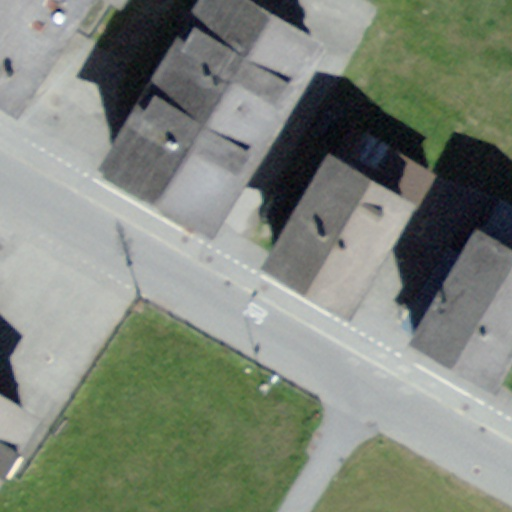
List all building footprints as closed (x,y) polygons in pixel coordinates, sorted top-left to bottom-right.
[(0,0),(0,88),(2,92),(20,94),(79,0),(0,0)] [(328,60),(234,0),(200,0),(91,169),(209,245),(276,142),(328,60)] [(421,205),(333,155),(267,271),(355,321),(397,247),(421,205)] [(511,377),(511,255),(475,235),(453,272),(408,350),(498,402),(511,377)] [(0,455),(24,418),(0,403),(0,455)]
